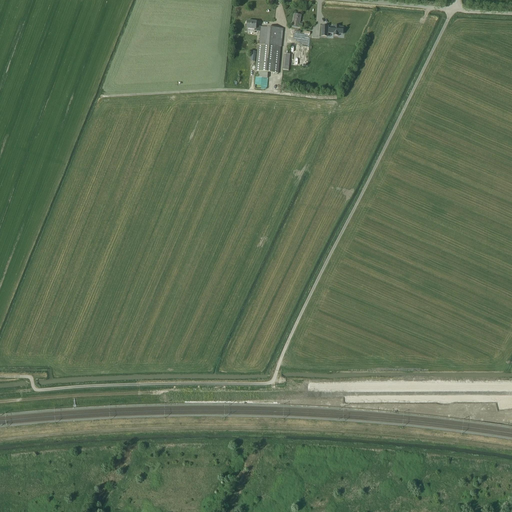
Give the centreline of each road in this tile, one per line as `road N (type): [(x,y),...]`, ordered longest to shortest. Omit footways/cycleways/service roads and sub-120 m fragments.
road 1 (unclassified): [(24,376),(37,390),(271,382),(452,10)]
road 2 (track): [(0,402),(224,392),(511,418)]
road 3 (track): [(511,449),(283,428),(0,440)]
